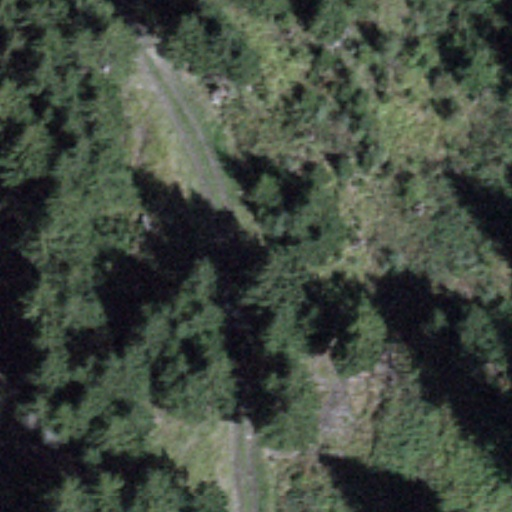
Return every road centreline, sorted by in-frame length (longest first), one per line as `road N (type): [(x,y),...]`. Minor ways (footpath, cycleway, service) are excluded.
road 1 (track): [(107,0),(219,178),(259,511)]
road 2 (track): [(0,230),(10,423),(0,461)]
